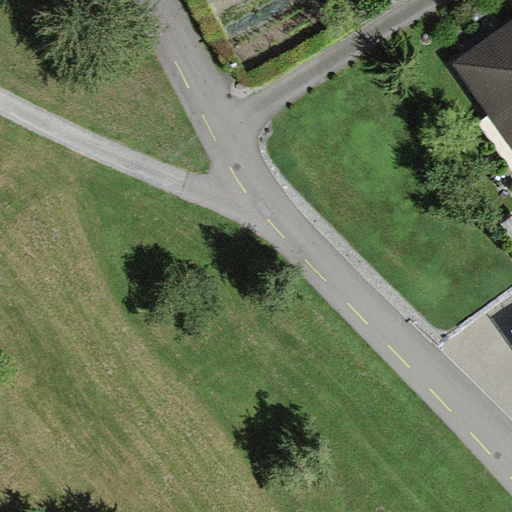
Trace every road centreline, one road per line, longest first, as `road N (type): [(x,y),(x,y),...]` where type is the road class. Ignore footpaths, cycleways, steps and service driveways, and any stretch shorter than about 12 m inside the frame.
road 1 (unclassified): [(511,481),(266,215),(150,0)]
road 2 (track): [(0,105),(153,178),(266,215)]
